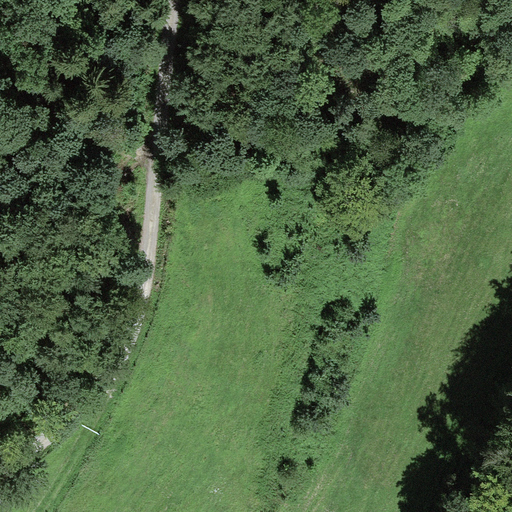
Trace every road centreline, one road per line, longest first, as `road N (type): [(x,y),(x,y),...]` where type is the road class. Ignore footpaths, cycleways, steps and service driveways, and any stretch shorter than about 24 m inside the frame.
road 1 (track): [(0,477),(94,399),(128,330),(152,264),(176,0)]
road 2 (track): [(43,511),(85,440),(94,399)]
